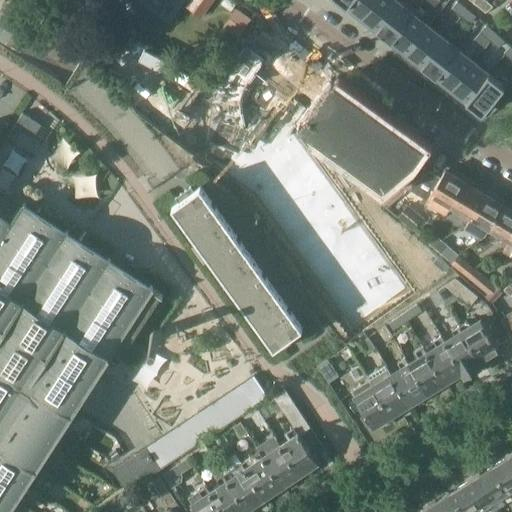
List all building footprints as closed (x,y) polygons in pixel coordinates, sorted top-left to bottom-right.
[(93,7),(84,0),(81,0),(72,11),(88,23),(92,18),(87,14),(93,7)] [(183,0),(137,0),(167,22),(183,0)] [(200,16),(211,0),(191,0),(187,7),(200,16)] [(219,0),(219,1),(220,2),(219,4),(230,11),(236,3),(230,0),(219,0)] [(350,0),(347,5),(362,17),(375,0),(350,0)] [(398,0),(375,0),(362,17),(377,29),(399,1),(398,0)] [(458,0),(451,8),(461,16),(467,8),(458,0)] [(399,1),(377,29),(392,41),(415,13),(399,1)] [(223,26),(239,38),(253,19),(236,6),(223,26)] [(467,8),(461,16),(470,23),(477,15),(467,8)] [(415,13),(392,41),(407,53),(430,25),(415,13)] [(487,24),(480,31),(489,40),(496,32),(487,24)] [(430,25),(407,53),(422,65),(445,37),(430,25)] [(305,110),(307,107),(309,109),(331,79),(332,79),(333,78),(317,66),(316,68),(289,49),(285,54),(255,32),(201,107),(206,111),(205,113),(202,111),(188,130),(191,132),(191,133),(259,182),(300,125),(298,124),(307,112),(305,110)] [(496,32),(489,40),(498,48),(505,40),(496,32)] [(445,37),(422,65),(438,77),(460,49),(445,37)] [(460,49),(438,77),(453,89),(475,61),(460,49)] [(475,61),(453,89),(468,101),(490,73),(475,61)] [(490,73),(468,101),(483,113),(505,85),(490,73)] [(383,185),(411,162),(423,146),(401,130),(333,80),(295,134),(296,135),(289,145),(342,181),(335,191),(356,205),(367,190),(371,193),(382,184),(383,185)] [(446,214),(449,208),(467,178),(461,175),(457,175),(446,168),(441,177),(429,169),(407,188),(422,198),(421,200),(425,202),(446,214)] [(476,187),(475,183),(467,178),(449,208),(470,221),(479,204),(476,202),(482,191),(476,187)] [(226,222),(216,208),(200,186),(194,190),(179,202),(172,206),(198,242),(226,222)] [(0,511),(6,511),(73,409),(91,382),(109,354),(120,361),(121,360),(119,359),(161,294),(163,295),(163,294),(152,287),(153,286),(151,285),(150,286),(110,260),(111,258),(109,257),(108,258),(68,232),(69,231),(67,230),(66,231),(26,204),(27,203),(25,202),(24,203),(0,187),(0,511)] [(470,221),(488,232),(505,201),(497,196),(494,198),(482,191),(476,202),(479,204),(470,221)] [(511,204),(505,201),(488,232),(508,243),(511,235),(511,204)] [(344,202),(287,243),(344,320),(400,279),(344,202)] [(409,202),(397,215),(414,229),(426,216),(415,206),(409,202)] [(252,257),(226,222),(198,242),(223,277),(252,257)] [(434,247),(441,238),(435,233),(428,241),(434,247)] [(511,257),(511,235),(508,243),(503,252),(511,257)] [(448,244),(441,238),(434,247),(441,253),(448,244)] [(466,274),(473,266),(457,253),(450,261),(466,274)] [(277,292),(267,277),(252,257),(223,277),(248,312),(277,292)] [(481,272),(473,266),(466,274),(474,280),(481,272)] [(484,296),(487,299),(491,295),(498,287),(481,272),(474,280),(488,292),(484,296)] [(440,291),(448,304),(458,297),(471,306),(479,297),(457,279),(440,291)] [(498,287),(491,295),(487,299),(492,303),(499,294),(502,291),(498,287)] [(440,291),(429,297),(436,308),(444,303),(445,305),(448,304),(440,291)] [(303,328),(277,292),(248,312),(274,348),(281,343),(296,332),(303,328)] [(416,305),(404,312),(409,320),(421,312),(416,305)] [(409,320),(404,312),(387,324),(392,331),(409,320)] [(468,320),(460,324),(482,361),(487,358),(489,362),(499,356),(497,353),(501,351),(481,319),(471,325),(468,320)] [(444,341),(462,370),(466,376),(480,367),(478,364),(482,361),(460,324),(453,329),(456,334),(445,340),(444,341)] [(378,330),(385,341),(392,336),(385,325),(378,330)] [(163,336),(163,334),(163,333),(162,332),(162,331),(161,330),(160,329),(159,329),(158,328),(157,328),(156,328),(154,328),(153,329),(152,330),(151,331),(150,332),(150,333),(150,334),(150,336),(150,337),(151,338),(152,339),(153,340),(154,341),(156,341),(157,341),(158,341),(159,340),(161,339),(162,338),(162,337),(163,336)] [(457,373),(462,370),(444,341),(445,340),(441,335),(434,339),(437,345),(428,351),(427,351),(444,380),(445,382),(448,380),(449,381),(459,375),(457,373)] [(367,336),(360,341),(367,352),(374,347),(367,336)] [(439,383),(444,380),(427,351),(428,351),(424,345),(415,350),(419,356),(409,362),(427,391),(427,392),(430,390),(432,392),(441,387),(439,383)] [(427,391),(409,362),(405,356),(398,361),(401,367),(391,373),(408,402),(409,403),(412,401),(413,403),(424,397),(422,394),(427,391)] [(328,358),(318,365),(329,382),(339,375),(328,358)] [(374,384),(392,413),(394,412),(395,414),(406,408),(404,404),(408,402),(391,373),(386,364),(368,375),(374,384)] [(237,386),(245,398),(251,406),(268,395),(254,375),(237,386)] [(391,418),(391,417),(390,414),(392,413),(374,384),(368,375),(367,375),(369,379),(351,390),(372,425),(380,420),(382,423),(383,423),(384,424),(385,424),(387,423),(388,423),(389,422),(390,421),(390,420),(391,419),(391,418)] [(295,404),(284,387),(274,394),(284,411),(295,404)] [(256,426),(266,419),(259,408),(249,416),(256,426)] [(241,420),(234,425),(241,436),(248,431),(241,420)] [(313,467),(312,465),(319,460),(318,459),(317,460),(295,427),(289,432),(291,436),(281,442),(301,472),(303,471),(304,473),(305,473),(307,474),(308,474),(310,473),(311,473),(312,472),(312,471),(313,470),(313,469),(313,468),(313,467)] [(223,432),(215,437),(222,448),(231,443),(223,432)] [(301,472),(281,442),(278,438),(270,444),(272,447),(262,454),(282,484),(285,483),(286,485),(296,478),(294,475),(297,472),(298,474),(301,472)] [(206,444),(197,449),(204,460),(213,455),(206,444)] [(120,481),(154,458),(146,446),(112,469),(120,481)] [(282,484),(262,454),(260,451),(253,456),(255,459),(244,466),(265,496),(267,495),(269,497),(279,490),(277,486),(280,484),(281,485),(282,484)] [(511,453),(494,465),(510,491),(511,489),(511,453)] [(237,471),(226,478),(247,508),(250,506),(251,509),(262,502),(259,498),(263,495),(264,497),(265,496),(244,466),(242,463),(235,467),(237,471)] [(186,475),(179,465),(164,475),(174,489),(185,481),(186,475)] [(511,496),(511,494),(510,491),(494,465),(475,477),(482,488),(480,489),(489,503),(492,509),(499,504),(511,496)] [(220,482),(209,489),(224,511),(242,511),(241,510),(244,508),(245,509),(247,508),(226,478),(224,474),(217,478),(220,482)] [(482,488),(475,477),(447,494),(454,505),(462,500),(469,511),(475,511),(489,503),(480,489),(482,488)] [(224,511),(209,489),(207,486),(188,498),(191,501),(197,511),(224,511)] [(122,511),(140,501),(131,488),(108,504),(113,511),(122,511)] [(175,500),(169,490),(161,495),(168,505),(175,500)] [(454,505),(447,494),(427,506),(430,511),(469,511),(462,500),(454,505)]
